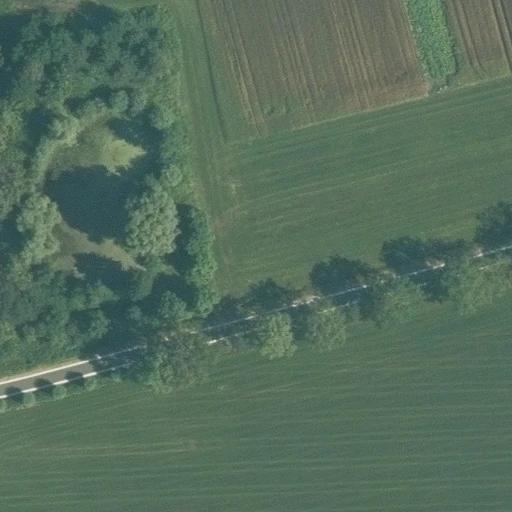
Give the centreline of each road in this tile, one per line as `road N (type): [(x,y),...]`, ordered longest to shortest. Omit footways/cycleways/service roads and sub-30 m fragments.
road 1 (unclassified): [(0,388),(511,250)]
road 2 (track): [(16,384),(0,261)]
